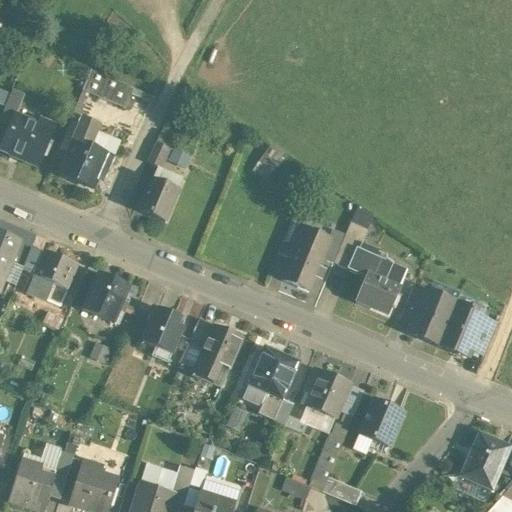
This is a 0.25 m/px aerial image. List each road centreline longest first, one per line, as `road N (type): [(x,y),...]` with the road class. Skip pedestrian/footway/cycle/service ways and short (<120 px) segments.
road 1 (residential): [(472,400),(0,201)]
road 2 (residential): [(382,511),(472,400)]
